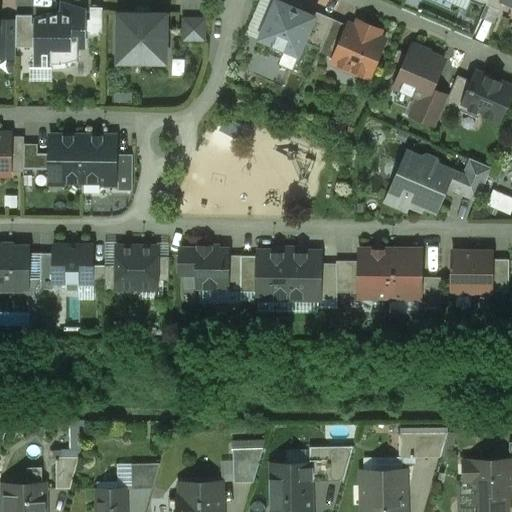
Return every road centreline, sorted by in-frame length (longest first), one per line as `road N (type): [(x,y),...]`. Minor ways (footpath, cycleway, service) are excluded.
road 1 (residential): [(511,228),(142,225)]
road 2 (residential): [(0,117),(134,120),(166,141)]
road 3 (residential): [(360,0),(511,64)]
road 4 (residential): [(166,141),(214,77),(237,0)]
road 5 (residential): [(142,225),(0,224)]
